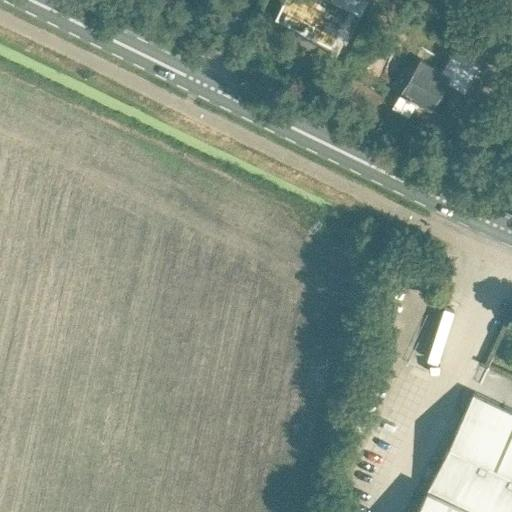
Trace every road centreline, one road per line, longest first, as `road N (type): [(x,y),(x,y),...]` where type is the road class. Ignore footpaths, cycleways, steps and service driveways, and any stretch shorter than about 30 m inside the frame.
road 1 (unclassified): [(511,263),(172,102)]
road 2 (primary): [(511,232),(187,77)]
road 3 (unclassified): [(172,102),(0,19)]
road 4 (primary): [(187,77),(32,0)]
